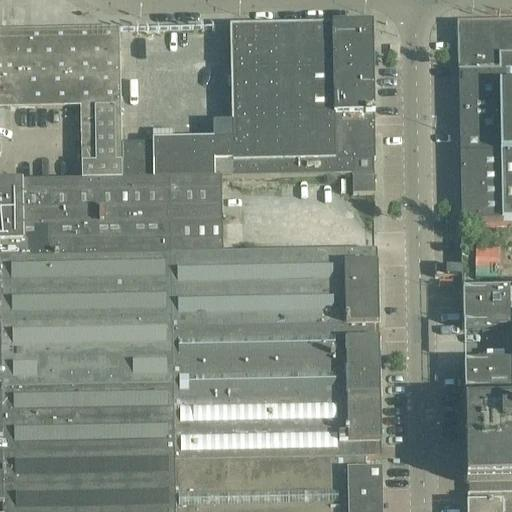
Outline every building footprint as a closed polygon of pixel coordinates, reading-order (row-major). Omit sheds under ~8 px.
[(24,26),(24,10),(8,10),(8,26),(24,26)] [(511,24),(475,25),(457,25),(458,76),(461,222),(461,224),(503,223),(503,222),(511,222),(511,24)] [(375,162),(374,133),(372,27),(230,30),(231,75),(232,75),(233,119),(232,119),(232,124),(213,125),(214,141),(152,143),(153,145),(121,146),(119,32),(0,34),(0,163),(1,163),(1,152),(0,151),(0,107),(80,106),(82,182),(122,182),(221,180),(231,180),(280,179),(352,177),(374,177),(374,162),(375,162)] [(375,196),(374,177),(352,177),(352,197),(375,196)] [(280,189),(280,179),(231,180),(231,190),(280,189)] [(222,224),(221,180),(122,182),(82,182),(0,184),(0,259),(170,256),(204,256),(222,256),(222,241),(222,224)] [(231,241),(230,224),(222,224),(222,241),(231,241)] [(379,327),(377,267),(376,267),(376,253),(222,256),(204,256),(170,256),(171,322),(172,332),(379,327)] [(0,324),(171,322),(170,256),(0,259),(0,324)] [(511,292),(461,293),(462,332),(511,330),(511,363),(463,365),(464,397),(465,397),(511,396),(511,292)] [(172,345),(172,332),(171,322),(0,324),(0,390),(173,388),(172,345)] [(378,341),(377,329),(379,329),(379,327),(172,332),(172,345),(378,341)] [(380,395),(379,343),(378,343),(378,341),(172,345),(173,388),(173,399),(380,395)] [(0,456),(174,453),(173,399),(173,388),(0,390),(0,456)] [(381,446),(380,395),(173,399),(174,453),(174,465),(365,461),(380,461),(380,446),(381,446)] [(511,485),(511,396),(465,397),(465,398),(471,398),(471,408),(464,408),(466,486),(511,485)] [(174,511),(174,465),(174,453),(0,456),(0,507),(2,508),(2,511),(174,511)] [(382,511),(382,491),(381,474),(365,474),(365,461),(174,465),(174,511),(382,511)] [(511,511),(511,495),(467,497),(467,511),(511,511)]
